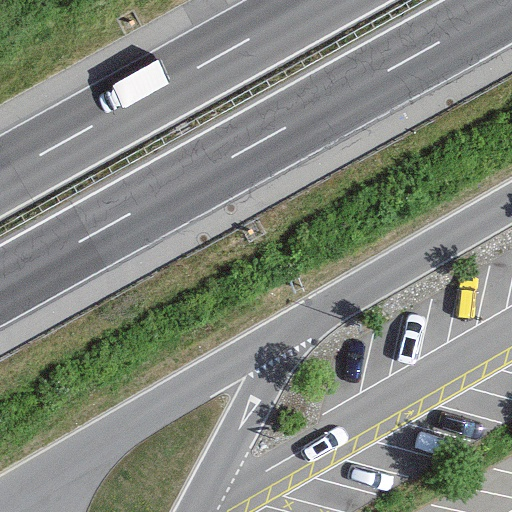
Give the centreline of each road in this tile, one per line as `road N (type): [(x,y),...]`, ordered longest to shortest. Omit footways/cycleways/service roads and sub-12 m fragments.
road 1 (motorway): [(0,281),(508,0)]
road 2 (motorway): [(312,0),(0,172)]
